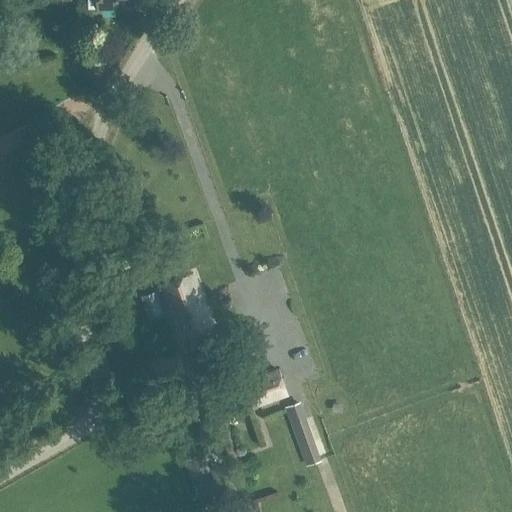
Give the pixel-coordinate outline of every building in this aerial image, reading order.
[(138,0),(98,0),(98,9),(139,8),(138,0)] [(211,326),(194,274),(161,285),(178,337),(211,326)] [(181,358),(155,367),(160,384),(161,384),(164,394),(189,386),(186,376),(187,373),(181,358)] [(275,382),(251,390),(257,406),(281,399),(275,382)] [(228,481),(222,467),(209,472),(202,454),(186,461),(199,493),(228,481)]
